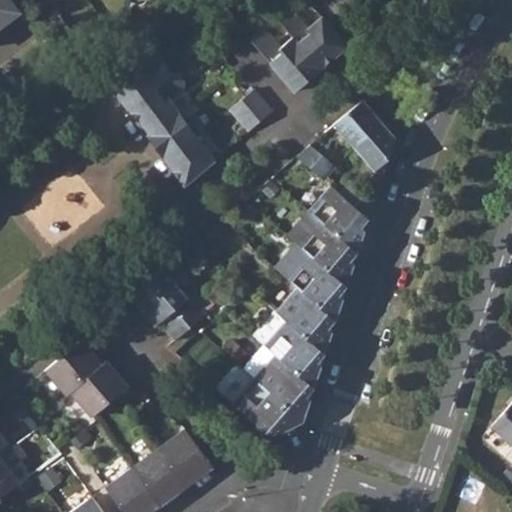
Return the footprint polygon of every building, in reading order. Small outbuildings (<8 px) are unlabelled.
[(0,0),(0,25),(19,12),(9,0),(0,0)] [(220,0),(215,0),(196,15),(215,40),(238,23),(220,0)] [(290,13),(280,21),(292,36),(321,69),(347,46),(321,17),(309,28),(296,13),(290,13)] [(260,30),(250,38),(295,91),(321,69),(292,36),(280,47),(266,31),(260,30)] [(157,44),(107,80),(129,109),(130,108),(158,84),(149,72),(164,61),(165,54),(157,44)] [(158,84),(130,108),(148,134),(178,111),(169,99),(184,88),(185,81),(176,70),(158,84)] [(253,89),(229,109),(248,131),(272,111),(253,89)] [(363,99),(334,123),(354,148),(373,131),(370,128),(379,121),(373,114),(363,99)] [(148,134),(147,135),(164,157),(195,133),(206,126),(198,117),(191,116),(185,120),(178,111),(148,134)] [(396,138),(379,121),(370,128),(373,131),(354,148),(374,171),(388,159),(396,138)] [(195,133),(164,157),(185,185),(214,160),(195,133)] [(309,144),(296,156),(324,181),(335,168),(309,144)] [(350,180),(338,193),(368,220),(374,202),(350,180)] [(329,185),(307,210),(318,218),(358,253),(365,229),(361,227),(368,220),(338,193),(329,185)] [(295,242),(296,243),(318,218),(307,210),(286,234),(295,242)] [(318,218),(296,243),(307,252),(347,287),(354,264),(350,261),(358,253),(318,218)] [(274,267),(286,277),(297,286),(336,320),(343,297),(339,294),(347,287),(307,252),(296,243),(295,242),(274,267)] [(163,268),(130,296),(154,325),(161,320),(164,317),(169,323),(165,326),(164,328),(174,340),(206,312),(196,300),(185,309),(181,304),(189,298),(163,268)] [(199,300),(207,309),(224,294),(217,286),(199,300)] [(297,286),(275,310),(286,319),(325,354),(332,331),(328,328),(336,320),(297,286)] [(325,354),(286,319),(275,310),(274,309),(253,334),(274,353),(314,387),(325,354)] [(161,320),(165,326),(169,323),(164,317),(161,320)] [(81,338),(45,369),(66,394),(70,391),(103,363),(81,338)] [(274,353),(253,377),(303,421),(310,398),(307,395),(314,387),(274,353)] [(103,363),(70,391),(92,416),(128,384),(107,359),(103,363)] [(253,377),(231,403),(271,436),(278,428),(282,431),(303,421),(253,377)] [(511,400),(490,425),(511,444),(511,400)] [(185,427),(158,447),(186,485),(213,465),(185,427)] [(158,447),(132,467),(159,504),(186,485),(158,447)] [(0,456),(0,496),(19,482),(0,456)] [(120,507),(124,511),(149,511),(159,504),(132,467),(105,486),(120,507)] [(103,511),(92,496),(69,511),(103,511)]
